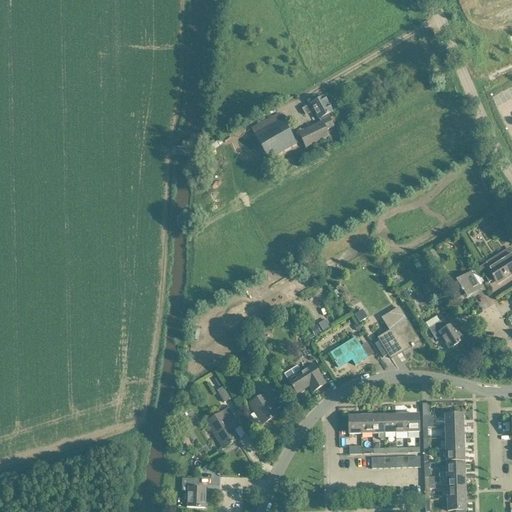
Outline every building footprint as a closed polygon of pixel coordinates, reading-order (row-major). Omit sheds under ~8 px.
[(334,127),(328,115),(332,113),(324,98),(302,110),(306,116),(314,111),(320,123),(298,133),(306,148),(329,137),(326,131),(334,127)] [(279,115),(271,119),(251,130),(268,161),(296,145),(279,115)] [(433,264),(439,260),(433,249),(426,254),(433,264)] [(486,263),(479,268),(489,284),(496,279),(498,284),(508,278),(507,277),(511,273),(511,253),(509,249),(486,263)] [(481,290),(476,281),(471,274),(449,287),(458,303),(463,300),(463,301),(469,297),(468,295),(474,291),(479,288),(480,290),(481,290)] [(431,281),(428,276),(421,281),(424,286),(431,281)] [(415,301),(409,305),(414,313),(420,310),(415,301)] [(419,342),(398,308),(381,319),(389,331),(377,339),(379,342),(375,345),(383,359),(388,355),(391,360),(411,347),(412,348),(414,347),(413,346),(419,342)] [(367,318),(363,312),(355,317),(359,323),(367,318)] [(436,317),(425,324),(428,329),(436,341),(441,338),(448,350),(464,341),(453,324),(444,329),(436,317)] [(368,358),(363,350),(355,338),(330,354),(339,369),(351,360),(355,367),(368,358)] [(326,385),(321,377),(313,364),(301,372),(298,367),(284,376),(297,395),(309,387),(313,393),(326,385)] [(218,378),(214,380),(219,387),(223,385),(218,378)] [(230,400),(223,388),(217,391),(224,403),(230,400)] [(278,403),(272,394),(270,391),(249,405),(262,425),(276,416),(270,407),(278,403)] [(239,427),(227,409),(206,422),(223,449),(237,441),(232,432),(239,427)] [(384,434),(395,434),(395,416),(383,417),(384,434)] [(395,434),(407,434),(407,416),(395,416),(395,434)] [(407,416),(407,434),(419,433),(419,416),(407,416)] [(423,429),(427,428),(433,428),(433,416),(422,417),(423,429)] [(445,428),(464,427),(463,416),(445,416),(445,428)] [(349,435),(361,435),(360,417),(348,418),(349,435)] [(361,435),(372,435),(372,417),(360,417),(361,435)] [(383,434),(384,434),(383,417),(372,417),(372,435),(378,435),(378,439),(381,441),(384,440),(383,434)] [(446,440),(464,439),(464,427),(445,428),(446,440)] [(446,451),(464,450),(464,439),(446,440),(446,451)] [(384,455),(384,450),(379,450),(379,443),(373,444),(373,450),(373,455),(384,455)] [(361,455),(361,450),(361,447),(349,448),(350,456),(361,455)] [(446,451),(441,451),(441,462),(446,462),(455,462),(465,462),(464,450),(446,451)] [(424,478),(436,478),(429,478),(428,468),(430,467),(430,464),(426,464),(424,464),(424,467),(424,478)] [(447,478),(465,477),(465,466),(446,466),(446,473),(441,473),(439,474),(439,478),(447,478)] [(447,489),(466,489),(465,477),(447,478),(447,489)] [(425,490),(435,490),(435,489),(436,489),(436,478),(424,478),(425,490)] [(195,480),(185,479),(182,479),(182,493),(188,493),(187,508),(205,509),(206,489),(195,488),(195,480)] [(447,501),(466,500),(466,489),(447,489),(447,501)] [(425,501),(430,501),(429,499),(435,499),(435,490),(425,490),(425,499),(425,501)] [(466,511),(466,500),(447,501),(447,511),(451,511),(455,511),(466,511)]
